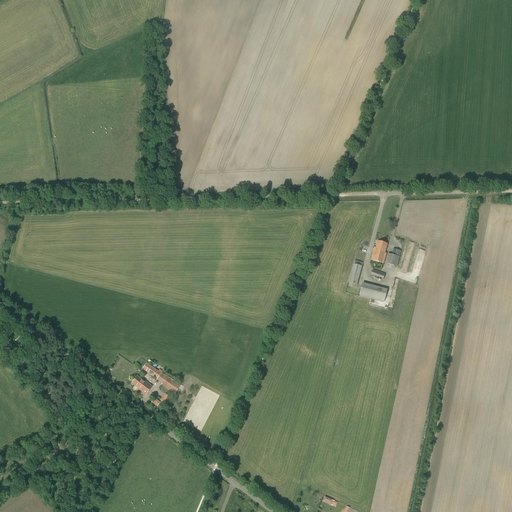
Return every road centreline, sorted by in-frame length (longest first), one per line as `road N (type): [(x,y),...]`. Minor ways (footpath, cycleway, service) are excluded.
road 1 (track): [(0,202),(382,193)]
road 2 (unclassified): [(271,511),(0,303)]
road 3 (unclassified): [(382,193),(511,191)]
